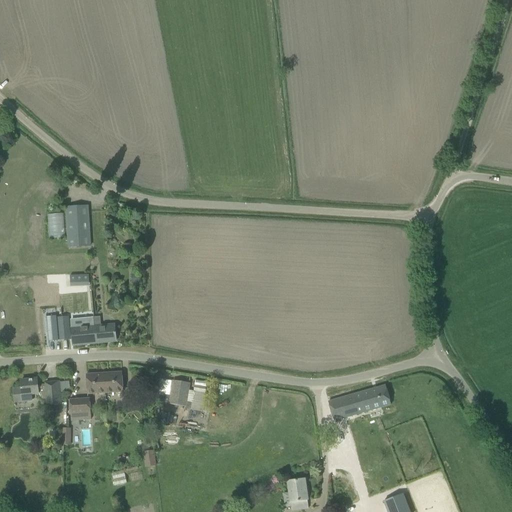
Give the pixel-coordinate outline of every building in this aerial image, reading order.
[(66,207),(66,217),(69,247),(91,245),(88,216),(88,206),(66,207)] [(49,238),(64,237),(63,213),(48,214),(49,238)] [(79,271),(79,254),(29,256),(30,272),(79,271)] [(81,316),(95,315),(94,291),(80,292),(81,316)] [(47,292),(47,306),(74,305),(74,292),(47,292)] [(56,316),(46,317),(48,341),(58,340),(56,316)] [(92,326),(94,343),(116,341),(114,324),(101,326),(100,317),(93,318),(94,326),(92,326)] [(68,318),(58,318),(60,340),(70,339),(68,318)] [(72,345),(94,343),(92,326),(71,329),(72,345)] [(122,372),(104,373),(105,393),(123,392),(122,372)] [(87,394),(105,393),(104,373),(86,374),(87,394)] [(13,389),(15,403),(32,402),(32,394),(38,393),(38,392),(40,392),(41,400),(47,399),(47,404),(61,403),(59,382),(45,383),(45,384),(37,385),(37,379),(21,381),(21,388),(13,389)] [(173,381),(169,404),(185,407),(189,384),(173,381)] [(385,385),(328,402),(334,421),(361,413),(377,409),(391,405),(385,385)] [(90,398),(70,399),(71,421),(91,420),(90,398)] [(71,445),(71,428),(62,428),(62,445),(71,445)] [(154,451),(143,452),(145,467),(156,466),(154,451)] [(113,476),(116,484),(128,481),(126,472),(113,476)] [(288,481),(291,504),(292,510),(308,508),(304,479),(288,481)] [(384,501),(387,511),(410,511),(403,494),(384,501)]
